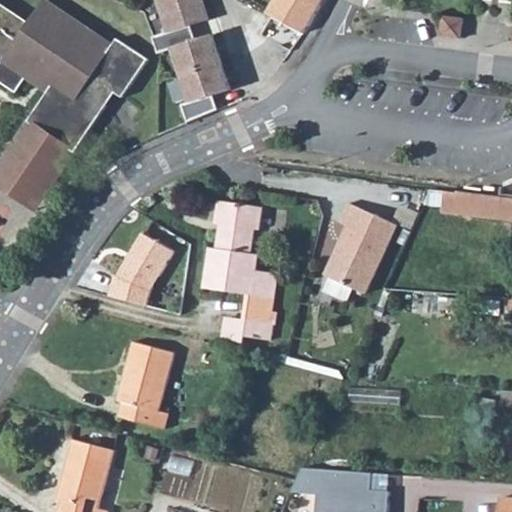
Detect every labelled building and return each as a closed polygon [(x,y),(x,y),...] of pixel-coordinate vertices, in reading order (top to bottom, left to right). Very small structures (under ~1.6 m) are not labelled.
[(202,0),(160,0),(170,31),(171,33),(192,25),(209,20),(202,0)] [(275,0),(267,16),(304,36),(324,0),(275,0)] [(28,77),(50,91),(18,138),(27,144),(21,155),(49,174),(55,164),(65,170),(107,107),(101,102),(110,88),(117,93),(124,97),(149,59),(118,39),(113,46),(45,2),(30,24),(0,3),(0,85),(1,86),(3,83),(17,93),(28,77)] [(444,16),(441,36),(461,39),(464,19),(444,16)] [(192,25),(171,33),(170,31),(154,37),(159,53),(174,49),(182,75),(223,62),(214,34),(197,40),(192,25)] [(223,62),(182,75),(191,102),(183,105),(189,123),(220,109),(215,95),(232,90),(223,62)] [(107,107),(117,93),(110,88),(101,102),(107,107)] [(27,144),(18,138),(0,165),(0,184),(38,210),(65,170),(55,164),(49,174),(21,155),(27,144)] [(501,195),(511,196),(511,182),(503,181),(501,195)] [(458,193),(446,191),(443,212),(511,220),(511,197),(458,191),(458,193)] [(244,320),(247,321),(245,337),(247,337),(267,340),(269,325),(276,325),(278,312),(273,312),(278,274),(257,271),(259,255),(252,254),(255,229),(261,230),(264,207),(220,201),(217,224),(222,225),(218,249),(211,248),(205,288),(248,294),(244,320)] [(398,225),(350,203),(341,222),(349,226),(326,275),(367,294),(398,225)] [(175,251),(143,233),(118,277),(116,276),(111,296),(148,306),(152,291),(175,251)] [(324,346),(309,342),(315,313),(301,310),(289,360),(319,367),(324,346)] [(378,369),(397,320),(379,313),(360,362),(378,369)] [(358,320),(342,317),(341,326),(336,327),(338,335),(343,333),(353,335),(358,320)] [(244,320),(227,318),(224,338),(246,342),(247,337),(245,337),(247,321),(244,320)] [(119,401),(124,402),(120,417),(166,429),(171,414),(161,411),(176,353),(134,342),(119,401)] [(58,498),(63,500),(59,511),(109,511),(110,511),(100,508),(115,450),(73,439),(58,498)] [(373,473),(303,467),(292,492),(318,494),(317,511),(388,511),(390,491),(372,490),(373,473)] [(511,511),(511,498),(500,498),(499,511),(511,511)]
